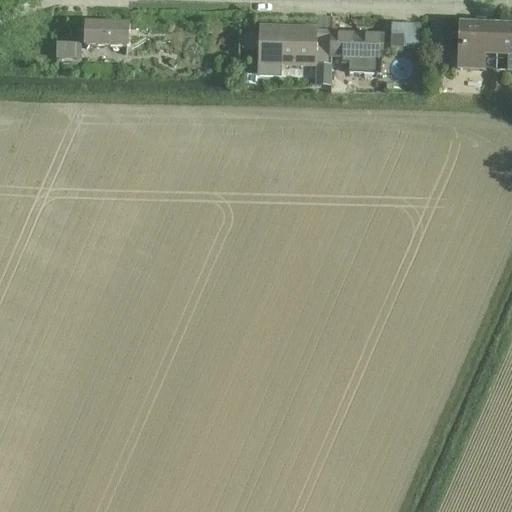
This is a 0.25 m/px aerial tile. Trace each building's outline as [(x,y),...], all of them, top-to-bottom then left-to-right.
[(128,27),(84,25),(83,48),(127,49),(128,27)] [(390,26),(390,51),(390,54),(402,55),(403,51),(419,51),(420,27),(390,26)] [(458,72),(495,73),(497,28),(459,27),(458,72)] [(511,28),(497,28),(495,73),(511,73),(511,28)] [(260,29),(258,78),(279,78),(279,67),(314,68),(314,67),(315,32),(315,31),(260,29)] [(330,35),(329,60),(342,60),(342,65),(349,65),(349,74),(380,76),(381,61),(382,37),(330,35)] [(81,46),(56,45),(55,60),(80,61),(81,46)] [(314,83),(314,88),(330,88),(330,67),(329,67),(328,67),(315,67),(314,83)]
